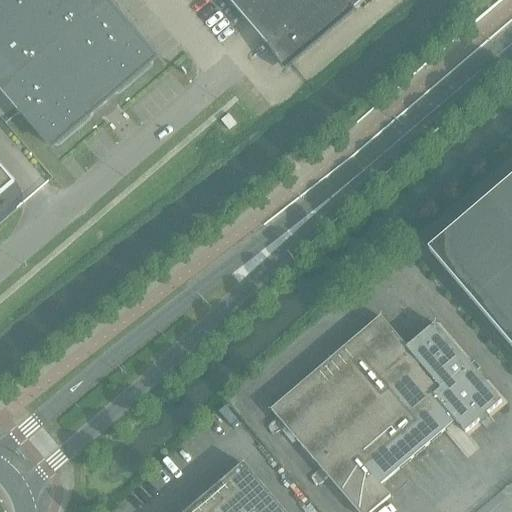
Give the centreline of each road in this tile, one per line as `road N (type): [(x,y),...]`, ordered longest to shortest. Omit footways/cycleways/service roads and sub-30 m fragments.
road 1 (secondary): [(21,494),(258,278),(323,204)]
road 2 (secondary): [(323,204),(241,255),(0,450)]
road 3 (secondary): [(323,204),(511,43)]
